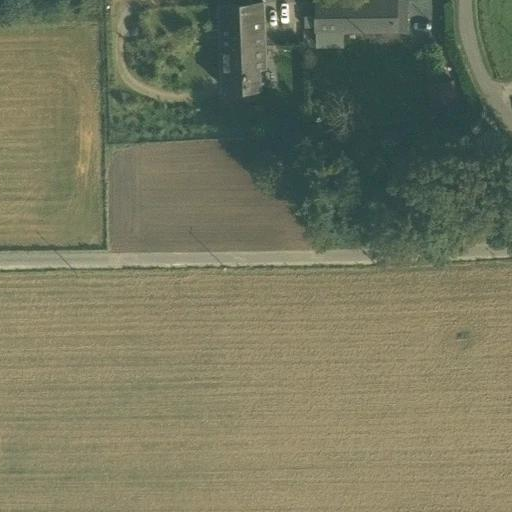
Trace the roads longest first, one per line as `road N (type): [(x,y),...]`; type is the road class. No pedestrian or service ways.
road 1 (unclassified): [(0,262),(511,250)]
road 2 (residential): [(511,126),(487,99),(462,35),(462,0)]
